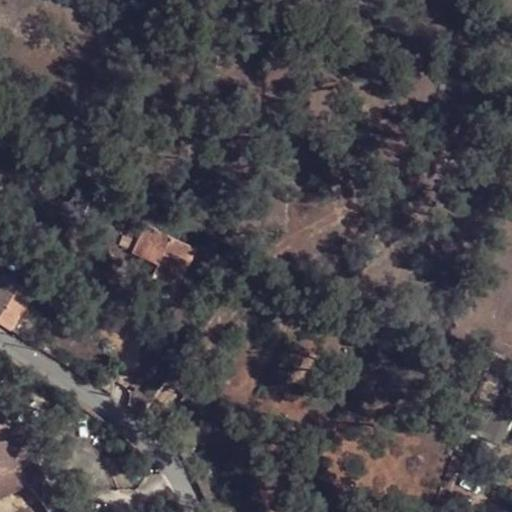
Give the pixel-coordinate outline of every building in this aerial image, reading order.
[(124,260),(179,286),(196,250),(141,224),(124,260)] [(0,317),(20,285),(6,276),(0,285),(0,317)] [(34,293),(20,285),(0,317),(0,323),(10,331),(34,293)] [(7,422),(0,426),(0,482),(7,478),(18,496),(36,486),(50,478),(35,450),(34,451),(25,456),(18,442),(7,422)] [(27,437),(18,442),(25,456),(34,451),(27,437)] [(7,478),(0,482),(0,502),(2,505),(18,496),(7,478)] [(62,508),(50,478),(36,486),(50,511),(69,511),(67,505),(62,508)]
